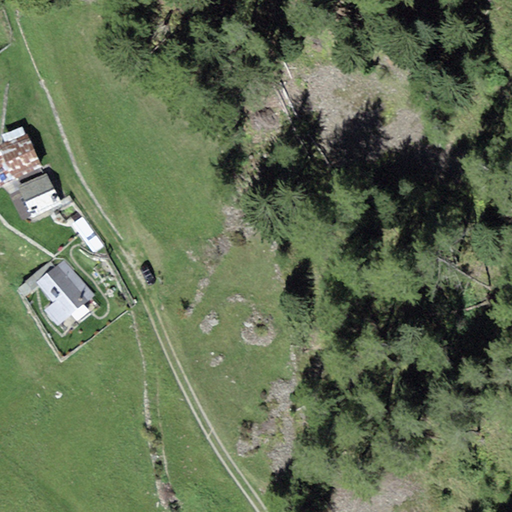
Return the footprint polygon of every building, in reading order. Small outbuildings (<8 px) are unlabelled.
[(0,151),(0,187),(0,188),(43,168),(27,134),(0,146),(0,149),(0,151)] [(47,174),(19,187),(21,191),(32,216),(34,218),(63,204),(47,174)] [(23,220),(32,216),(21,191),(11,195),(23,220)] [(96,254),(106,246),(84,217),(74,224),(96,254)] [(59,327),(97,296),(65,259),(36,283),(54,303),(45,311),(59,327)]
